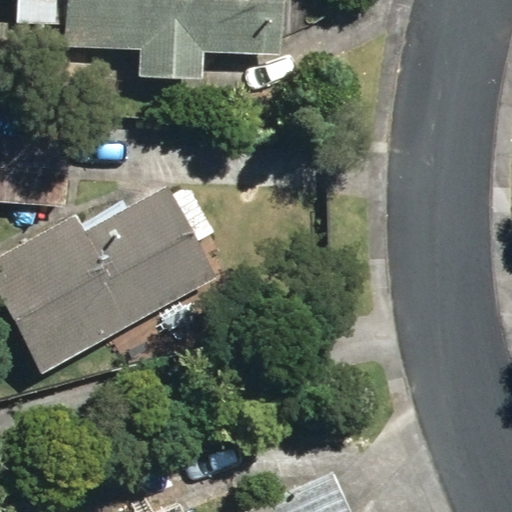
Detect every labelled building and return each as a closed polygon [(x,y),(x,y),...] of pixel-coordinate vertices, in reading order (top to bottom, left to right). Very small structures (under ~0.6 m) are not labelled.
[(73,0),(72,39),(146,42),(144,68),(201,71),(202,44),(277,47),(277,0),(73,0)] [(0,90),(19,91),(23,29),(0,28),(0,90)] [(0,203),(55,207),(60,141),(0,135),(0,203)] [(0,244),(0,331),(24,374),(199,277),(175,235),(194,225),(171,184),(153,194),(148,187),(67,234),(55,213),(0,244)] [(352,511),(335,470),(237,511),(352,511)]
